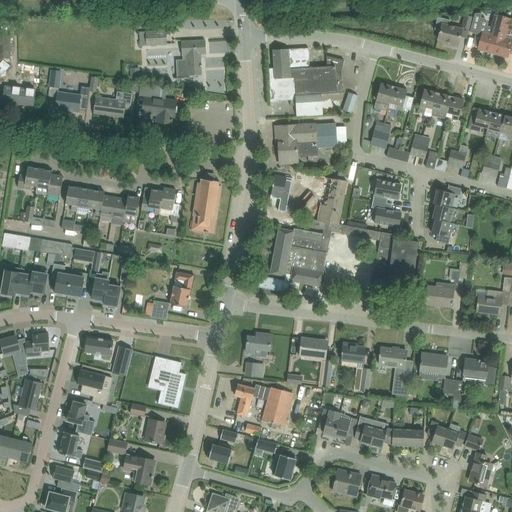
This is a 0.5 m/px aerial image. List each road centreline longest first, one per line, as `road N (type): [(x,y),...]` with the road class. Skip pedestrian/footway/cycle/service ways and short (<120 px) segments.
road 1 (residential): [(511,339),(224,305)]
road 2 (residential): [(0,509),(33,499),(79,319)]
road 3 (residential): [(441,511),(440,480),(327,450),(305,492)]
road 4 (residential): [(422,173),(358,150),(376,49)]
road 5 (tertiary): [(224,305),(252,164)]
road 6 (residential): [(79,319),(217,341)]
road 7 (unclassified): [(511,84),(376,49)]
road 8 (unclassified): [(376,49),(319,34),(244,38)]
road 9 (tertiary): [(187,468),(217,341)]
road 10 (tertiary): [(252,164),(244,38)]
road 11 (unclassified): [(128,144),(252,164)]
road 12 (residential): [(305,492),(286,497),(187,468)]
